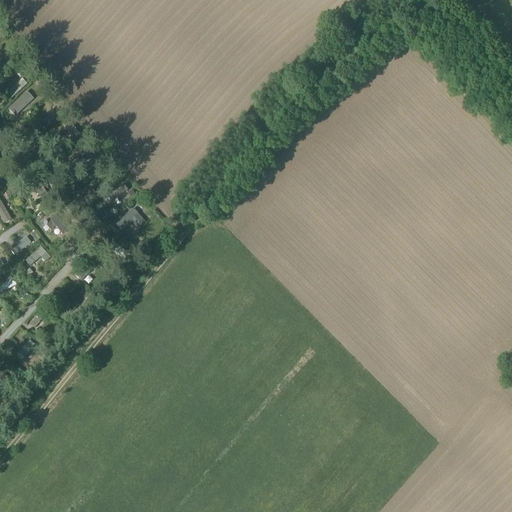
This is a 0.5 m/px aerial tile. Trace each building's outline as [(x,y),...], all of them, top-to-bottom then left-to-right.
[(24,80),(10,93),(16,99),(31,86),(24,80)] [(19,117),(37,103),(29,93),(16,103),(19,106),(14,111),(19,117)] [(53,125),(63,119),(59,111),(48,117),(53,125)] [(124,184),(110,195),(116,202),(130,191),(124,184)] [(86,205),(98,196),(95,192),(83,201),(86,205)] [(142,241),(137,246),(141,250),(146,246),(142,241)] [(9,275),(3,277),(6,283),(12,280),(9,275)]
